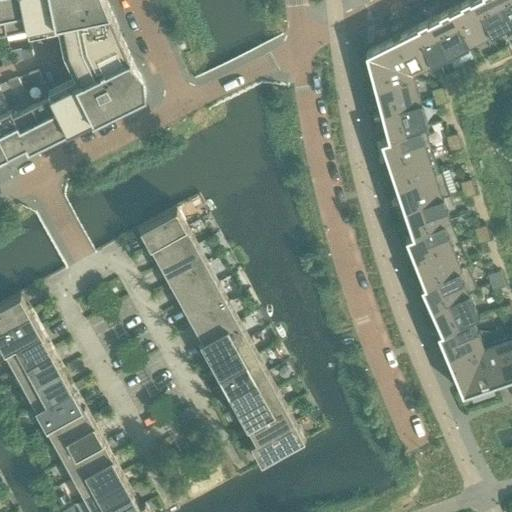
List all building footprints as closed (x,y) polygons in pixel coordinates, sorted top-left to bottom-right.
[(0,0),(0,32),(8,31),(1,0),(0,0)] [(28,28),(30,27),(24,0),(1,0),(8,31),(28,27),(28,28)] [(24,0),(30,27),(56,22),(51,0),(24,0)] [(83,78),(76,82),(94,117),(146,91),(141,72),(131,55),(106,0),(51,0),(56,22),(63,21),(69,51),(83,78)] [(452,8),(451,9),(469,45),(469,44),(489,33),(490,35),(490,34),(473,0),(468,0),(461,4),(457,6),(457,7),(455,8),(452,9),(452,8)] [(473,0),(490,34),(491,34),(490,33),(503,26),(511,23),(511,24),(499,0),(473,0)] [(511,0),(499,0),(511,24),(511,23),(511,22),(511,21),(511,0)] [(431,19),(429,20),(447,56),(448,56),(447,54),(468,44),(468,45),(469,45),(451,9),(449,10),(440,15),(436,17),(433,19),(431,20),(431,19)] [(409,30),(408,30),(426,67),(426,66),(426,65),(434,61),(446,55),(447,56),(429,20),(427,21),(418,25),(415,27),(414,27),(414,28),(411,30),(409,30)] [(372,48),(366,51),(373,79),(374,79),(374,80),(376,87),(375,87),(376,88),(415,77),(413,77),(412,73),(412,72),(425,66),(425,67),(426,67),(408,30),(407,31),(407,32),(404,33),(399,36),(399,35),(385,42),(372,48)] [(508,46),(497,50),(501,58),(511,53),(508,46)] [(22,50),(23,58),(33,55),(32,48),(22,50)] [(497,50),(486,55),(490,63),(501,58),(497,50)] [(1,57),(3,65),(13,62),(11,55),(1,57)] [(465,65),(454,70),(457,78),(468,73),(465,65)] [(29,73),(32,80),(42,75),(39,70),(29,73)] [(453,70),(443,75),(446,83),(457,78),(454,70),(453,70)] [(21,83),(18,77),(8,80),(12,87),(21,83)] [(415,77),(376,88),(380,104),(381,104),(381,105),(382,109),(381,110),(382,111),(421,101),(421,100),(419,100),(418,96),(413,78),(415,78),(415,77)] [(76,82),(52,93),(70,129),(94,117),(76,82)] [(443,86),(431,90),(433,98),(445,94),(443,86)] [(51,95),(33,104),(50,139),(70,129),(52,93),(51,94),(51,95)] [(445,94),(433,98),(436,105),(448,101),(445,94)] [(421,101),(382,111),(386,127),(387,127),(387,128),(388,133),(387,133),(388,135),(389,137),(389,138),(423,126),(423,127),(425,126),(424,125),(427,124),(427,123),(425,124),(424,120),(420,102),(421,101)] [(11,109),(10,110),(30,149),(50,139),(33,104),(13,114),(11,109)] [(0,114),(0,139),(8,155),(27,145),(29,150),(30,149),(10,110),(0,114)] [(389,137),(381,139),(387,156),(388,156),(388,158),(389,161),(389,162),(389,163),(432,149),(432,148),(431,148),(429,145),(423,127),(423,126),(389,138),(389,137)] [(457,132),(445,136),(448,143),(460,140),(457,132)] [(460,140),(448,143),(450,151),(462,147),(460,140)] [(432,149),(389,163),(395,179),(396,181),(397,184),(396,184),(397,186),(421,178),(442,171),(442,170),(438,171),(434,158),(431,150),(432,149)] [(421,178),(397,186),(402,202),(403,202),(404,204),(405,207),(404,207),(404,208),(441,196),(450,193),(449,193),(448,193),(441,172),(442,171),(421,178)] [(471,178),(459,182),(462,189),(474,186),(471,178)] [(474,186),(462,189),(464,197),(476,193),(474,186)] [(413,234),(451,220),(450,218),(449,218),(442,197),(450,194),(450,193),(441,196),(404,208),(413,234)] [(141,226),(151,244),(187,224),(177,206),(141,226)] [(413,234),(406,236),(412,253),(413,253),(415,258),(415,259),(462,241),(461,240),(458,242),(456,238),(449,221),(451,220),(413,234)] [(151,244),(161,263),(191,246),(182,229),(188,226),(187,224),(151,244)] [(485,224),(473,228),(476,235),(488,232),(485,224)] [(488,232),(476,235),(478,243),(490,239),(488,232)] [(462,241),(415,259),(421,275),(422,275),(424,280),(423,280),(425,284),(467,265),(470,263),(470,262),(469,263),(460,242),(462,242),(462,241)] [(161,263),(172,282),(201,265),(191,246),(161,263)] [(172,282),(182,301),(212,284),(201,265),(172,282)] [(425,284),(421,285),(429,302),(429,301),(430,302),(432,306),(431,307),(432,308),(469,291),(469,292),(478,288),(477,287),(476,287),(466,267),(468,266),(467,265),(425,284)] [(500,270),(488,274),(490,281),(502,278),(500,270)] [(502,278),(490,281),(493,289),(505,285),(502,278)] [(182,301),(193,320),(222,303),(212,284),(182,301)] [(469,291),(432,308),(439,323),(442,328),(441,329),(442,330),(442,331),(473,318),(479,315),(479,314),(477,314),(471,301),(467,293),(469,292),(469,291)] [(0,303),(0,326),(31,310),(21,292),(0,303)] [(201,339),(201,340),(239,319),(238,317),(232,320),(222,303),(193,320),(203,338),(201,339)] [(511,309),(510,303),(498,307),(501,315),(511,311),(511,309)] [(0,329),(2,328),(12,345),(41,329),(31,310),(0,326),(0,329)] [(442,330),(438,332),(438,333),(445,348),(446,350),(447,353),(447,355),(481,341),(482,340),(481,340),(476,330),(472,320),(473,319),(473,318),(442,331),(442,330)] [(201,340),(211,357),(249,336),(239,319),(201,340)] [(12,345),(22,364),(52,348),(41,329),(12,345)] [(511,335),(494,342),(506,377),(511,375),(511,335)] [(211,357),(220,374),(258,353),(249,336),(211,357)] [(481,341),(447,355),(463,392),(506,377),(494,342),(483,346),(481,341)] [(22,364),(32,383),(62,367),(52,348),(22,364)] [(220,374),(229,391),(267,370),(258,353),(220,374)] [(32,383),(43,402),(73,386),(62,367),(32,383)] [(229,391),(238,407),(276,387),(267,370),(229,391)] [(46,422),(47,425),(85,404),(85,403),(83,404),(73,386),(43,402),(52,419),(46,422)] [(238,407),(248,424),(286,403),(276,387),(238,407)] [(251,443),(252,444),(295,420),(286,403),(248,424),(256,440),(251,443)] [(47,425),(57,442),(95,421),(85,404),(47,425)] [(15,427),(22,423),(19,417),(11,421),(15,427)] [(295,420),(252,444),(262,462),(305,438),(295,420)] [(57,442),(66,459),(104,438),(95,421),(57,442)] [(66,459),(75,476),(113,455),(104,438),(66,459)] [(75,476),(84,492),(122,471),(113,455),(75,476)] [(84,492),(94,509),(132,488),(122,471),(84,492)] [(94,509),(95,511),(128,511),(146,502),(145,501),(140,504),(132,488),(94,509)] [(151,511),(146,502),(128,511),(151,511)]
